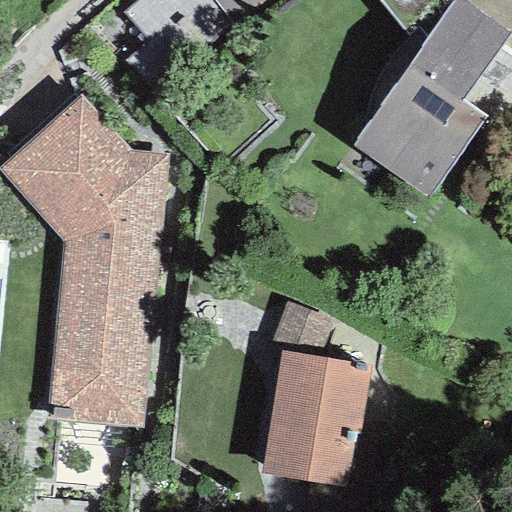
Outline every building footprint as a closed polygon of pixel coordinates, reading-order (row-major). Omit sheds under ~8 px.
[(139,0),(123,14),(145,41),(121,61),(151,98),(271,0),(139,0)] [(462,0),(452,0),(351,147),(428,199),(486,118),(463,100),(511,33),(462,0)] [(377,0),(406,37),(449,0),(377,0)] [(0,173),(64,244),(48,417),(142,428),(169,155),(130,151),(80,97),(0,166),(0,173)] [(331,321),(286,302),(269,347),(281,353),(319,359),(331,321)] [(281,353),(262,474),(345,487),(353,435),(359,436),(369,366),(319,359),(281,353)]
